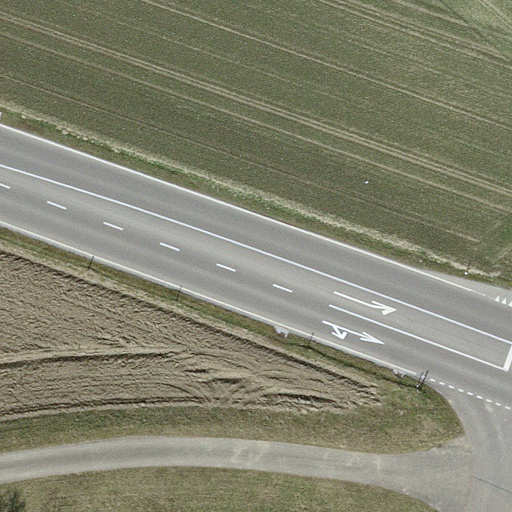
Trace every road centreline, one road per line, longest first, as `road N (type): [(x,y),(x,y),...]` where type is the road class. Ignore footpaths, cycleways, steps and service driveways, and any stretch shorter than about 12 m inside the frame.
road 1 (secondary): [(511,354),(0,171)]
road 2 (track): [(0,472),(158,450),(338,458),(500,491)]
